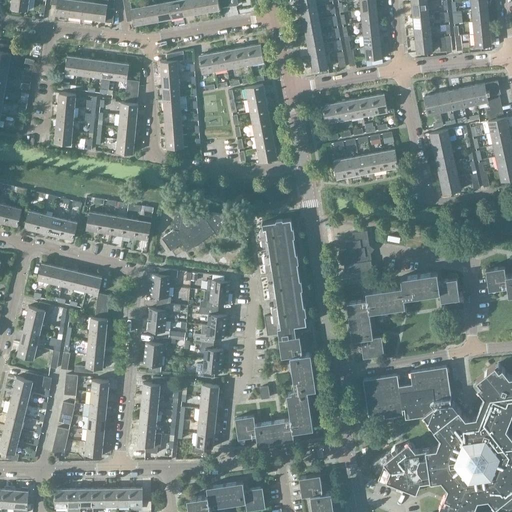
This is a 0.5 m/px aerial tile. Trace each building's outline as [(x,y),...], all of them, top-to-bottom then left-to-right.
[(11,0),(11,7),(27,9),(28,0),(11,0)] [(57,0),(57,5),(56,13),(68,15),(70,0),(57,0)] [(82,0),(70,0),(68,15),(81,16),(83,0),(82,0)] [(83,0),(81,16),(93,18),(95,2),(83,0)] [(95,0),(95,2),(93,18),(105,20),(105,21),(113,22),(113,15),(114,8),(113,8),(107,7),(107,0),(95,0)] [(129,0),(123,0),(125,10),(131,9),(131,8),(129,0)] [(180,0),(173,0),(168,1),(171,17),(183,15),(180,0)] [(192,0),(180,0),(183,15),(195,13),(192,0)] [(205,0),(192,0),(195,13),(207,10),(205,0)] [(205,0),(207,10),(220,8),(220,7),(218,0),(205,0)] [(315,0),(298,0),(301,9),(316,6),(315,0)] [(376,8),(375,0),(359,0),(360,9),(376,8)] [(470,0),(471,9),(487,7),(486,0),(470,0)] [(168,1),(155,3),(159,19),(171,17),(168,1)] [(427,1),(411,3),(413,15),(429,13),(427,1)] [(155,3),(143,6),(146,22),(159,19),(155,3)] [(143,6),(131,8),(131,9),(133,20),(134,24),(146,22),(143,6)] [(301,9),(303,21),(319,18),(316,6),(301,9)] [(487,7),(471,9),(472,14),(473,21),(489,19),(488,14),(487,7)] [(378,20),(376,8),(360,9),(362,22),(378,20)] [(131,9),(125,10),(127,21),(133,20),(131,9)] [(429,13),(413,15),(413,21),(414,27),(430,25),(429,13)] [(303,21),(305,33),(321,30),(319,18),(303,21)] [(489,19),(473,21),(474,32),(474,33),(490,31),(489,28),(489,19)] [(363,34),(379,32),(378,20),(362,22),(363,34)] [(430,25),(414,27),(415,39),(431,38),(431,32),(430,25)] [(321,30),(305,33),(307,45),(323,42),(321,30)] [(490,31),(474,33),(475,46),(491,44),(490,31)] [(380,44),(379,32),(363,34),(364,46),(380,44)] [(431,38),(415,39),(416,44),(417,52),(432,50),(431,38)] [(307,45),(310,57),(325,54),(323,42),(307,45)] [(261,43),(248,46),(251,62),(264,60),(261,43)] [(381,57),(380,44),(364,46),(366,58),(381,57)] [(239,65),(251,62),(248,46),(236,48),(239,65)] [(236,48),(224,50),(227,67),(239,65),(236,48)] [(353,49),(347,50),(350,65),(355,64),(353,49)] [(0,50),(0,62),(9,64),(11,52),(0,50)] [(184,59),(183,50),(166,53),(167,59),(160,60),(161,72),(178,71),(177,60),(184,59)] [(214,69),(227,67),(224,50),(211,53),(214,69)] [(337,52),(340,67),(346,66),(343,51),(337,52)] [(211,53),(199,55),(202,71),(214,69),(211,53)] [(312,69),(328,67),(325,54),(310,57),(312,69)] [(65,72),(77,73),(79,57),(67,55),(65,72)] [(92,58),(79,57),(77,73),(90,75),(92,58)] [(90,75),(102,76),(104,60),(92,58),(90,75)] [(102,76),(115,77),(117,61),(104,60),(102,76)] [(129,63),(117,61),(115,77),(127,79),(129,63)] [(9,64),(0,62),(0,75),(7,77),(9,64)] [(179,84),(178,71),(161,72),(162,85),(179,84)] [(497,80),(484,83),(487,96),(498,93),(500,93),(497,80)] [(484,82),(472,84),(476,103),(488,100),(487,96),(484,83),(484,82)] [(246,87),(248,99),(265,96),(263,83),(246,87)] [(163,97),(179,96),(179,84),(162,85),(163,97)] [(472,84),(460,87),(464,105),(476,103),(472,84)] [(460,87),(448,90),(452,108),(464,105),(460,87)] [(448,90),(436,92),(440,111),(452,108),(448,90)] [(59,91),(58,104),(75,106),(76,93),(59,91)] [(427,113),(440,111),(436,92),(423,95),(427,113)] [(387,110),(384,93),(372,95),(375,112),(387,110)] [(500,99),(498,93),(487,96),(488,100),(488,101),(500,99)] [(372,95),(359,98),(363,115),(375,112),(372,95)] [(180,108),(179,96),(163,97),(164,110),(180,108)] [(248,99),(250,111),(268,108),(265,96),(248,99)] [(350,117),(363,115),(359,98),(347,100),(350,117)] [(488,101),(489,107),(501,105),(500,99),(488,101)] [(137,102),(125,101),(122,100),(121,113),(137,115),(138,102),(137,102)] [(338,119),(350,117),(347,100),(335,102),(338,119)] [(338,119),(335,102),(323,105),(326,122),(338,119)] [(58,104),(57,116),(73,118),(75,106),(58,104)] [(486,109),(487,114),(502,110),(501,105),(489,107),(490,109),(486,109)] [(164,110),(165,122),(181,121),(180,108),(164,110)] [(250,111),(253,124),(270,120),(268,108),(250,111)] [(487,114),(488,119),(503,116),(502,110),(487,114)] [(135,127),(137,115),(121,113),(119,125),(135,127)] [(72,130),(73,118),(57,116),(56,129),(72,130)] [(487,120),(490,132),(508,128),(505,116),(503,116),(488,119),(487,120)] [(255,136),(272,133),(270,120),(253,124),(255,136)] [(165,122),(165,135),(182,133),(181,121),(165,122)] [(119,125),(118,138),(134,140),(135,127),(119,125)] [(470,127),(472,136),(477,135),(476,134),(481,133),(480,131),(476,132),(474,126),(470,127)] [(432,144),(450,140),(447,128),(429,132),(432,144)] [(511,140),(508,128),(490,132),(493,144),(511,140)] [(71,143),(72,130),(56,129),(54,141),(71,143)] [(188,152),(187,145),(183,146),(182,133),(165,135),(166,147),(175,146),(176,153),(188,152)] [(274,145),(272,133),(255,136),(257,148),(274,145)] [(118,138),(116,150),(133,152),(134,140),(118,138)] [(452,152),(450,140),(432,144),(435,156),(452,152)] [(493,144),(495,156),(511,152),(511,145),(511,140),(493,144)] [(277,157),(274,145),(257,148),(260,160),(277,157)] [(394,148),(382,151),(385,168),(398,166),(394,148)] [(385,168),(382,151),(370,153),(373,170),(385,168)] [(435,156),(437,168),(455,164),(452,152),(435,156)] [(511,164),(511,152),(495,156),(498,168),(511,164)] [(361,173),(373,170),(370,153),(357,155),(361,173)] [(361,173),(357,155),(345,158),(348,175),(361,173)] [(336,177),(348,175),(345,158),(333,160),(336,177)] [(437,168),(440,180),(458,176),(455,164),(437,168)] [(511,177),(511,164),(498,168),(501,180),(511,177)] [(484,170),(480,171),(484,186),(489,185),(486,170),(484,171),(484,170)] [(479,187),(476,172),(473,173),(471,174),(474,188),(479,187)] [(460,188),(458,176),(440,180),(442,192),(460,188)] [(10,205),(0,202),(0,221),(5,222),(10,205)] [(18,225),(22,208),(10,205),(5,222),(18,225)] [(199,210),(176,206),(173,229),(162,237),(171,249),(181,242),(188,250),(214,231),(217,234),(220,232),(227,241),(239,232),(227,215),(210,212),(209,218),(198,217),(199,210)] [(24,227),(37,230),(41,213),(29,210),(24,227)] [(102,213),(89,211),(86,229),(99,231),(102,213)] [(53,216),(41,213),(37,230),(49,233),(53,216)] [(99,231),(111,233),(114,215),(102,213),(99,231)] [(111,233),(123,235),(126,217),(114,215),(111,233)] [(49,233),(61,236),(65,219),(53,216),(49,233)] [(123,235),(135,237),(138,219),(126,217),(123,235)] [(266,227),(267,236),(279,313),(264,315),(267,335),(279,333),(279,337),(296,335),(295,325),(306,323),(291,218),(262,222),(263,228),(266,227)] [(73,239),(77,222),(65,219),(61,236),(73,239)] [(151,222),(138,219),(135,237),(148,239),(151,222)] [(369,252),(370,251),(369,245),(368,246),(366,230),(352,232),(353,240),(345,241),(346,249),(338,250),(340,264),(343,264),(344,272),(371,268),(370,260),(369,252)] [(38,278),(50,281),(54,265),(42,262),(38,278)] [(62,284),(66,268),(54,265),(50,281),(62,284)] [(511,273),(506,274),(505,266),(486,269),(489,289),(507,286),(508,295),(511,294),(511,273)] [(78,271),(66,268),(62,284),(74,287),(78,271)] [(170,275),(177,276),(177,270),(159,268),(158,274),(152,273),(151,284),(169,286),(170,275)] [(86,290),(90,274),(78,271),(74,287),(86,290)] [(367,299),(362,299),(346,302),(352,340),(360,338),(363,357),(384,354),(381,335),(373,336),(372,329),(369,311),(405,306),(404,298),(406,297),(438,292),(440,292),(441,300),(460,298),(457,277),(438,279),(437,271),(401,277),(402,284),(366,290),(367,299)] [(86,290),(98,293),(102,277),(90,274),(86,290)] [(212,279),(211,290),(228,292),(229,281),(212,279)] [(171,296),(168,296),(169,286),(151,284),(150,295),(157,296),(157,302),(170,304),(171,296)] [(203,306),(203,307),(218,308),(219,302),(227,303),(228,292),(211,290),(210,301),(206,301),(206,306),(203,306)] [(30,305),(27,317),(43,321),(45,310),(49,310),(51,304),(39,302),(38,307),(30,305)] [(157,302),(156,308),(149,307),(148,318),(165,320),(166,310),(170,310),(170,304),(157,302)] [(218,308),(203,307),(200,306),(199,313),(208,314),(207,324),(225,326),(226,315),(218,314),(218,308)] [(108,318),(107,318),(96,316),(91,316),(90,328),(107,330),(108,318)] [(46,322),(43,321),(27,317),(24,329),(40,333),(41,326),(45,327),(46,322)] [(164,331),(165,320),(148,318),(147,329),(164,331)] [(214,336),(224,337),(225,326),(207,324),(206,334),(194,333),(194,340),(201,341),(214,342),(214,336)] [(105,343),(107,330),(90,328),(89,341),(105,343)] [(24,329),(21,342),(37,345),(40,333),(24,329)] [(183,339),(184,332),(169,331),(169,337),(183,339)] [(300,334),(296,335),(279,337),(282,356),(290,355),(295,391),(287,392),(291,417),(255,423),(254,414),(236,417),(239,438),(257,435),(258,444),(294,438),(293,430),(314,427),(308,389),(316,388),(311,352),(303,353),(300,334)] [(89,341),(88,353),(104,355),(105,343),(89,341)] [(204,352),(204,358),(222,360),(223,349),(213,348),(214,342),(201,341),(200,351),(204,352)] [(21,342),(18,354),(34,358),(37,345),(21,342)] [(146,342),(145,353),(162,354),(163,343),(146,342)] [(53,350),(50,366),(57,368),(60,351),(54,350),(53,350)] [(61,368),(67,369),(70,352),(64,351),(61,368)] [(103,368),(104,355),(88,353),(87,365),(75,364),(75,370),(93,372),(94,367),(103,368)] [(160,371),(161,365),(162,354),(145,353),(144,364),(149,364),(149,370),(160,371)] [(198,364),(197,368),(197,374),(214,376),(215,371),(220,371),(222,360),(204,358),(203,364),(198,364)] [(408,441),(398,449),(395,445),(391,448),(394,452),(383,461),(390,469),(386,480),(416,492),(420,481),(441,478),(448,486),(443,497),(441,502),(437,511),(468,511),(470,507),(474,509),(478,499),(488,497),(495,506),(497,504),(502,507),(506,508),(510,508),(511,507),(511,434),(506,427),(511,412),(511,374),(509,375),(503,367),(500,369),(495,364),(476,379),(481,384),(477,386),(484,395),(476,415),(466,416),(453,400),(451,400),(450,396),(451,396),(447,366),(411,371),(413,384),(399,387),(398,374),(363,379),(368,415),(383,412),(384,417),(403,414),(402,409),(404,409),(405,417),(423,414),(433,427),(440,436),(436,446),(416,449),(415,450),(412,447),(413,447),(408,441)] [(38,375),(27,372),(25,378),(17,376),(14,388),(30,392),(33,380),(36,381),(38,375)] [(78,375),(66,374),(65,384),(77,385),(78,375)] [(159,396),(160,384),(164,384),(164,378),(153,377),(152,383),(144,382),(143,394),(159,396)] [(91,391),(108,392),(109,380),(93,378),(92,386),(87,385),(86,391),(91,391)] [(202,383),(201,395),(217,397),(219,384),(202,383)] [(76,395),(77,385),(65,384),(64,394),(76,395)] [(269,396),(268,385),(260,386),(262,397),(269,396)] [(27,404),(30,392),(14,388),(11,400),(27,404)] [(107,405),(108,392),(91,391),(90,403),(107,405)] [(164,396),(159,396),(143,394),(141,407),(158,408),(158,401),(163,401),(164,396)] [(216,409),(217,397),(201,395),(200,408),(216,409)] [(11,400),(8,412),(24,416),(27,404),(11,400)] [(63,401),(61,411),(73,414),(75,404),(63,401)] [(90,403),(89,415),(106,417),(107,405),(90,403)] [(141,407),(140,419),(156,421),(158,408),(141,407)] [(200,408),(199,420),(215,422),(216,409),(200,408)] [(73,414),(61,411),(59,421),(70,423),(73,414)] [(8,412),(5,424),(21,428),(24,416),(8,412)] [(89,415),(87,428),(104,430),(106,417),(89,415)] [(140,419),(139,432),(155,433),(156,421),(140,419)] [(199,420),(197,432),(214,434),(215,422),(199,420)] [(5,424),(2,436),(18,440),(21,428),(5,424)] [(57,427),(56,435),(67,438),(69,429),(57,427)] [(87,428),(86,440),(103,442),(104,430),(87,428)] [(138,444),(146,445),(145,451),(157,453),(157,446),(154,446),(155,433),(139,432),(138,444)] [(212,447),(214,434),(197,432),(196,445),(192,444),(192,451),(204,453),(204,446),(212,447)] [(56,435),(54,443),(65,446),(67,438),(56,435)] [(2,436),(0,444),(0,448),(7,451),(6,457),(17,459),(19,453),(15,452),(18,440),(2,436)] [(86,440),(85,453),(102,454),(103,442),(86,440)] [(54,443),(52,452),(63,454),(65,446),(54,443)] [(334,511),(331,490),(323,491),(320,473),(299,476),(302,494),(311,493),(313,511),(334,511)] [(208,494),(203,494),(187,497),(189,511),(210,511),(210,506),(246,501),(247,509),(266,506),(263,485),(244,488),(243,480),(207,485),(208,494)] [(93,505),(105,505),(105,487),(93,488),(93,505)] [(118,505),(117,487),(105,487),(105,505),(112,505),(112,509),(116,509),(116,505),(118,505)] [(130,487),(117,487),(118,505),(130,504),(130,487)] [(130,504),(143,504),(142,487),(130,487),(130,504)] [(56,506),(68,505),(68,488),(55,488),(56,506)] [(80,488),(68,488),(68,505),(80,505),(80,488)] [(80,505),(93,505),(93,488),(80,488),(80,505)] [(2,506),(14,507),(16,489),(4,489),(2,506)] [(27,511),(28,508),(27,508),(28,490),(16,489),(14,507),(14,511),(27,511)]
